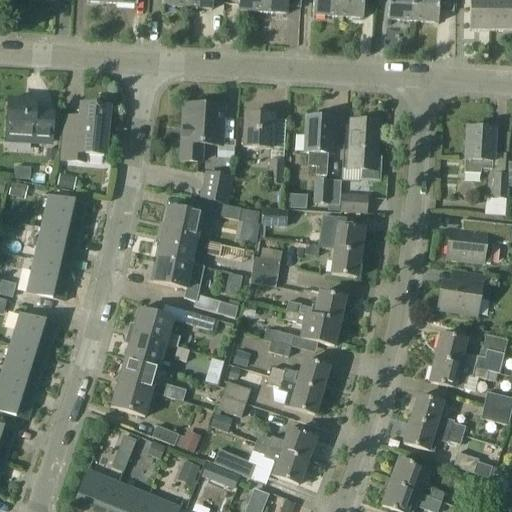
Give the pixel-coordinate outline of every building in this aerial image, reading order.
[(186,10),(186,0),(161,0),(161,9),(186,10)] [(186,0),(186,10),(211,12),(211,0),(186,0)] [(237,0),(237,13),(262,15),(262,0),(237,0)] [(262,0),(262,15),(286,16),(287,0),(262,0)] [(336,20),(337,0),(312,0),(311,18),(336,20)] [(362,0),(337,0),(336,20),(361,21),(362,0)] [(388,0),(387,22),(412,24),(412,0),(388,0)] [(412,0),(412,24),(436,25),(437,0),(412,0)] [(493,33),(492,0),(469,0),(469,33),(493,33)] [(511,0),(492,0),(493,33),(511,33),(511,0)] [(8,102),(6,142),(33,144),(34,138),(51,139),(53,116),(35,115),(35,104),(8,102)] [(67,118),(65,135),(62,163),(82,165),(83,157),(103,159),(106,126),(110,122),(110,114),(108,110),(108,109),(82,107),(80,119),(67,118)] [(184,108),(181,163),(201,164),(202,147),(221,148),(223,110),(184,108)] [(270,151),(272,119),(245,117),(243,149),(270,151)] [(315,176),(325,177),(326,156),(330,157),(332,122),(306,121),(304,155),(308,155),(307,168),(316,169),(315,176)] [(352,123),(350,171),(360,171),(360,181),(379,183),(380,160),(374,159),(376,124),(352,123)] [(466,129),(464,162),(464,174),(481,175),(481,171),(492,171),(494,131),(466,129)] [(268,186),(282,187),(283,164),(269,163),(268,186)] [(494,175),(492,199),(505,200),(507,176),(494,175)] [(202,201),(226,206),(231,181),(206,176),(202,201)] [(313,206),(328,207),(330,184),(314,183),(313,206)] [(340,185),(330,184),(328,207),(339,208),(340,185)] [(48,198),(40,231),(73,238),(78,215),(83,217),(85,207),(74,204),(76,193),(56,189),(54,200),(48,198)] [(339,216),(364,217),(365,200),(340,199),(339,216)] [(214,218),(237,223),(239,211),(216,206),(214,218)] [(162,235),(197,242),(202,217),(167,210),(162,235)] [(285,229),(286,213),(262,211),(261,227),(285,229)] [(318,249),(330,251),(359,255),(363,231),(350,230),(351,225),(322,221),(318,249)] [(459,239),(448,238),(446,261),(483,265),(483,264),(490,265),(492,244),(511,246),(511,233),(511,227),(461,222),(459,239)] [(78,239),(73,238),(40,231),(33,262),(66,270),(71,247),(76,249),(78,239)] [(162,235),(157,259),(191,266),(197,242),(162,235)] [(220,247),(209,244),(206,256),(218,258),(220,247)] [(303,258),(317,260),(319,251),(305,249),(303,258)] [(356,280),(359,255),(330,251),(329,262),(333,263),(331,276),(356,280)] [(186,292),(191,266),(157,259),(152,285),(186,292)] [(251,272),(276,277),(279,265),(254,260),(251,272)] [(70,271),(66,270),(33,262),(26,295),(63,304),(63,303),(58,302),(63,279),(68,281),(70,271)] [(274,290),(276,277),(251,272),(249,285),(274,290)] [(441,284),(437,312),(476,318),(479,299),(487,300),(490,279),(464,275),(462,287),(441,284)] [(312,307),(309,318),(338,324),(344,301),(319,295),(316,308),(312,307)] [(196,298),(193,309),(215,316),(219,304),(196,298)] [(297,315),(299,307),(287,304),(285,312),(297,315)] [(131,336),(165,346),(177,350),(181,338),(169,334),(172,322),(159,318),(160,313),(144,308),(142,313),(139,312),(131,336)] [(309,318),(297,315),(285,312),(283,321),(295,324),(295,326),(302,328),(299,340),(333,348),(338,324),(309,318)] [(214,322),(191,315),(188,326),(210,333),(214,322)] [(19,316),(9,347),(46,359),(46,358),(41,357),(48,335),(53,337),(56,328),(19,316)] [(270,344),(290,349),(293,338),(273,333),(270,344)] [(165,346),(131,336),(124,360),(158,370),(165,346)] [(440,336),(435,360),(497,375),(499,375),(503,356),(507,342),(485,337),(482,351),(486,352),(484,360),(462,355),(465,342),(440,336)] [(290,349),(270,344),(268,354),(287,359),(290,349)] [(44,368),(46,359),(9,347),(0,376),(0,378),(36,390),(37,389),(32,388),(39,366),(44,368)] [(188,353),(177,350),(174,361),(185,364),(188,353)] [(124,360),(117,384),(151,394),(158,370),(124,360)] [(209,367),(221,371),(223,364),(211,360),(209,367)] [(497,375),(435,360),(429,384),(462,392),(465,379),(473,380),(473,378),(494,383),(497,375)] [(283,370),(282,373),(271,370),(269,378),(292,385),(321,393),(328,369),(303,362),(300,375),(283,370)] [(33,399),(36,390),(0,378),(0,413),(26,422),(27,421),(22,419),(29,397),(33,399)] [(292,385),(269,378),(266,386),(278,390),(277,393),(286,395),(283,407),(314,417),(321,393),(292,385)] [(144,419),(151,394),(117,384),(110,409),(144,419)] [(226,384),(222,398),(245,406),(250,391),(226,384)] [(166,386),(163,398),(174,401),(178,390),(166,386)] [(511,400),(486,394),(483,407),(511,414),(511,410),(511,400)] [(245,406),(222,398),(217,411),(241,419),(245,406)] [(453,423),(442,419),(438,418),(442,405),(417,398),(410,422),(462,438),(465,429),(452,425),(453,423)] [(508,427),(511,414),(483,407),(480,420),(508,427)] [(462,438),(410,422),(403,445),(433,454),(437,442),(447,445),(448,443),(460,446),(462,438)] [(0,428),(0,459),(6,441),(11,443),(14,434),(0,428)] [(156,428),(151,439),(173,448),(178,437),(156,428)] [(183,439),(179,448),(192,454),(200,435),(187,430),(183,439)] [(259,436),(255,445),(306,464),(315,440),(287,430),(282,443),(271,439),(270,441),(259,436)] [(298,486),(306,464),(255,445),(252,455),(263,459),(262,461),(274,466),(270,476),(298,486)] [(248,464),(217,451),(211,464),(250,481),(255,470),(256,467),(248,464)] [(492,468),(478,463),(478,461),(457,455),(453,468),(488,480),(492,468)] [(390,485),(418,495),(422,484),(418,483),(422,470),(398,461),(390,485)] [(199,467),(184,462),(176,481),(191,487),(199,467)] [(202,477),(214,482),(234,490),(240,477),(220,469),(207,464),(202,477)] [(106,511),(118,485),(87,472),(72,508),(73,508),(75,504),(94,511),(106,511)] [(488,497),(502,501),(502,500),(508,479),(494,475),(488,497)] [(141,511),(148,497),(118,485),(106,511),(141,511)] [(429,499),(418,495),(390,485),(381,508),(393,511),(413,511),(415,508),(424,511),(437,511),(441,503),(429,499)] [(429,499),(441,503),(444,495),(432,490),(429,499)] [(148,497),(141,511),(177,511),(179,510),(148,497)]
